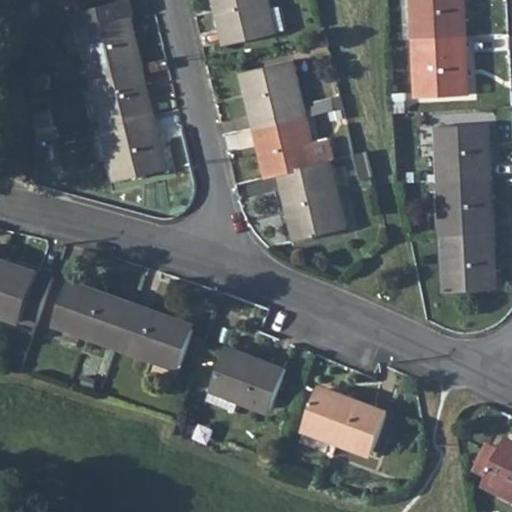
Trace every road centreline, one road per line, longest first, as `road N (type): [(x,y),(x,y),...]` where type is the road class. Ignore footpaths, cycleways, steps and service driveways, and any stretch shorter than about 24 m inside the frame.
road 1 (residential): [(216,256),(485,373)]
road 2 (residential): [(177,0),(223,191),(216,256)]
road 3 (residential): [(0,207),(216,256)]
